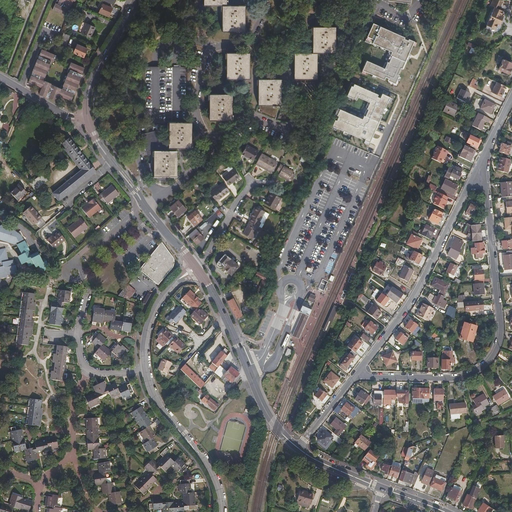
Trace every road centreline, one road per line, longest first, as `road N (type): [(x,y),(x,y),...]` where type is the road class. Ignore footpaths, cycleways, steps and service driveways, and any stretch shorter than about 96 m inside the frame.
road 1 (residential): [(477,170),(499,309),(491,358),(455,377),(357,374)]
road 2 (residential): [(477,170),(415,293),(357,374)]
road 3 (primary): [(86,118),(196,268)]
road 4 (residential): [(145,368),(163,411),(214,476),(220,511)]
road 5 (residential): [(145,368),(98,372),(84,364),(78,327),(97,281)]
road 6 (primary): [(136,0),(93,78),(86,118)]
road 7 (residential): [(196,268),(153,311),(145,368)]
